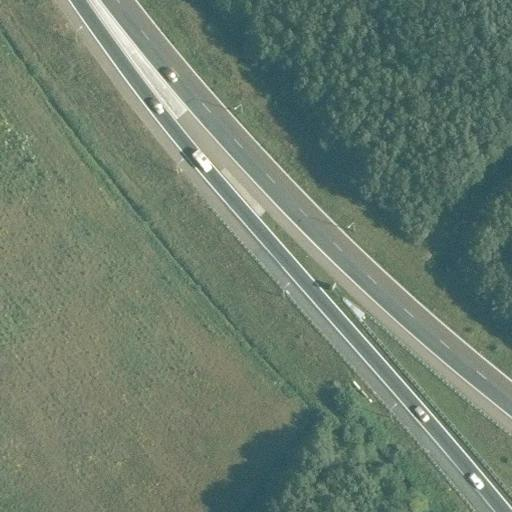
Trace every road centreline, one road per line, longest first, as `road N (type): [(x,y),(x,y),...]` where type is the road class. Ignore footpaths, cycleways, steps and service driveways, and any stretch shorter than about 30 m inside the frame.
road 1 (motorway): [(75,0),(215,183),(499,511)]
road 2 (motorway): [(117,0),(259,168),(365,275),(511,399)]
